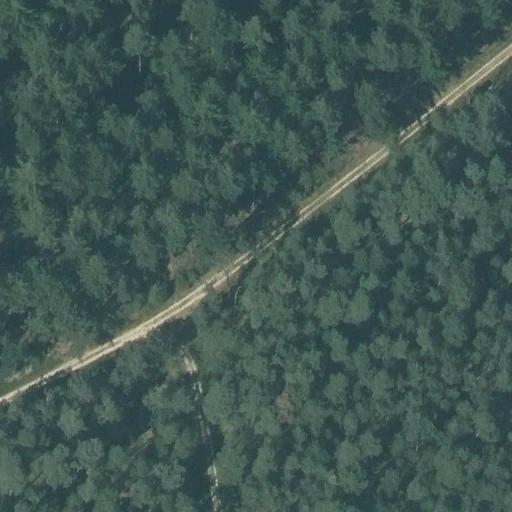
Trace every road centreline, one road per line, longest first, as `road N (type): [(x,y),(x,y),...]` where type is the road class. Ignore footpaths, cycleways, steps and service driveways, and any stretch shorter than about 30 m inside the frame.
road 1 (track): [(172,334),(511,62)]
road 2 (track): [(207,511),(172,334),(0,418)]
road 3 (track): [(172,334),(110,0)]
